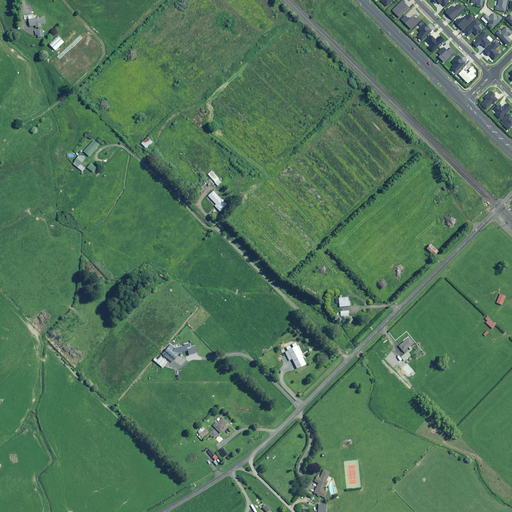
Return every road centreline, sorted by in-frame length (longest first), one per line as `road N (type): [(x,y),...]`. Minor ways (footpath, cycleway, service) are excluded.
road 1 (unclassified): [(159,511),(266,439),(511,194)]
road 2 (secondary): [(464,101),(362,0)]
